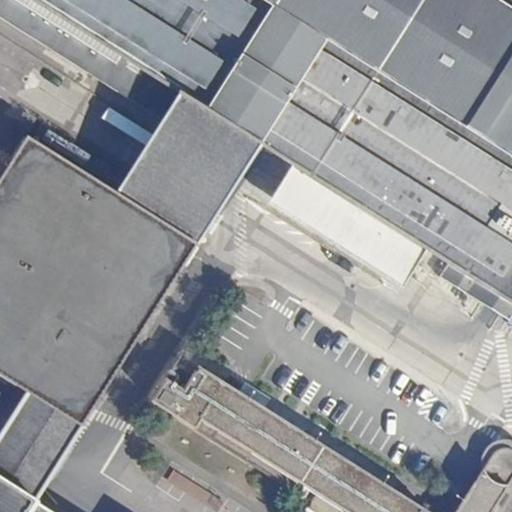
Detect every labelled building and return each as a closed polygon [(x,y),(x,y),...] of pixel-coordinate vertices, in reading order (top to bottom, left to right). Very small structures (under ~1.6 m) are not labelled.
[(511,0),(0,0),(0,18),(186,138),(189,135),(192,137),(208,112),(247,137),(245,141),(258,149),(292,165),(275,191),(407,278),(426,249),(447,263),(438,276),(479,302),(487,289),(511,304),(511,0)] [(0,482),(32,502),(258,149),(245,141),(247,137),(208,112),(192,137),(196,139),(148,214),(29,399),(0,444),(0,482)] [(0,182),(0,379),(29,399),(148,214),(31,136),(0,182)] [(173,371),(152,404),(294,496),(301,486),(318,497),(308,511),(493,511),(511,483),(511,458),(509,457),(505,456),(501,456),(495,458),(491,462),(459,511),(416,511),(236,397),(239,391),(227,384),(224,389),(195,371),(189,381),(173,371)] [(46,511),(32,502),(0,482),(0,511),(46,511)]
